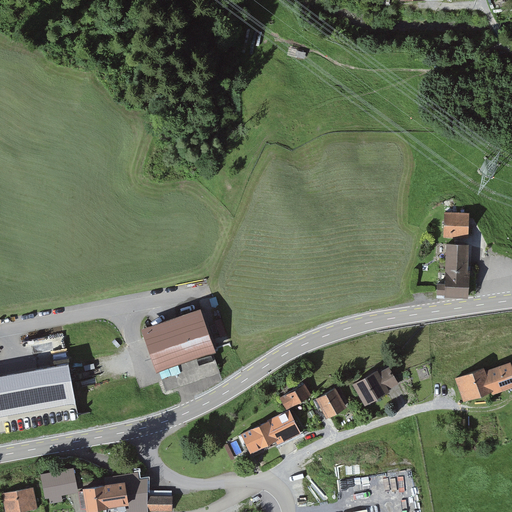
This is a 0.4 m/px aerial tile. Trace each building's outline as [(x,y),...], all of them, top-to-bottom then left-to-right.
[(446,235),(469,236),(470,213),(447,212),(446,235)] [(447,284),(439,284),(439,292),(446,292),(446,294),(475,295),(476,280),(476,267),(468,266),(469,244),(449,243),(447,284)] [(159,369),(167,392),(222,373),(200,312),(149,330),(162,368),(159,369)] [(0,369),(0,412),(75,398),(68,356),(0,369)] [(511,367),(511,364),(486,372),(485,369),(457,378),(464,398),(492,388),(494,394),(511,387),(511,367)] [(358,384),(369,403),(391,390),(390,389),(399,383),(392,370),(382,375),(380,372),(358,384)] [(308,385),(284,399),(290,408),(301,402),(303,404),(314,397),(308,385)] [(337,389),(316,401),(321,409),(324,408),(329,416),(346,407),(337,389)] [(301,433),(290,412),(241,436),(245,445),(251,442),(257,455),(301,433)] [(75,469),(43,476),(47,492),(78,486),(75,469)] [(133,482),(89,490),(93,511),(137,503),(133,482)] [(35,489),(5,494),(8,511),(10,511),(38,507),(35,489)] [(152,511),(174,511),(174,497),(152,497),(152,511)]
